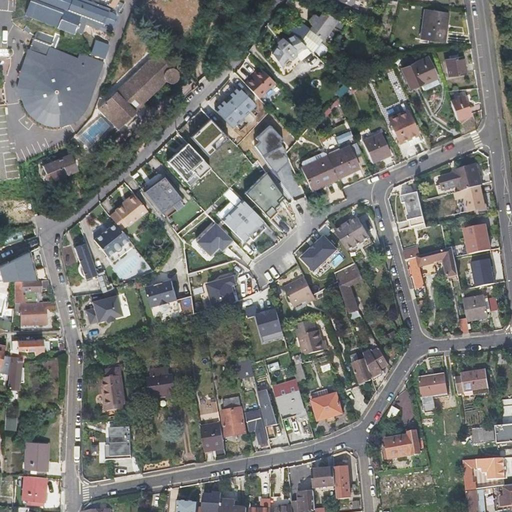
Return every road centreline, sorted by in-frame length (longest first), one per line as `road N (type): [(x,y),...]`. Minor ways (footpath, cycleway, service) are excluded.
road 1 (residential): [(277,0),(211,89),(95,200),(47,234)]
road 2 (residential): [(71,492),(358,435)]
road 3 (residential): [(420,346),(379,191),(389,178),(494,136)]
road 4 (residential): [(71,492),(74,346),(47,234)]
road 5 (residential): [(511,281),(494,136)]
road 6 (residential): [(494,136),(476,0)]
